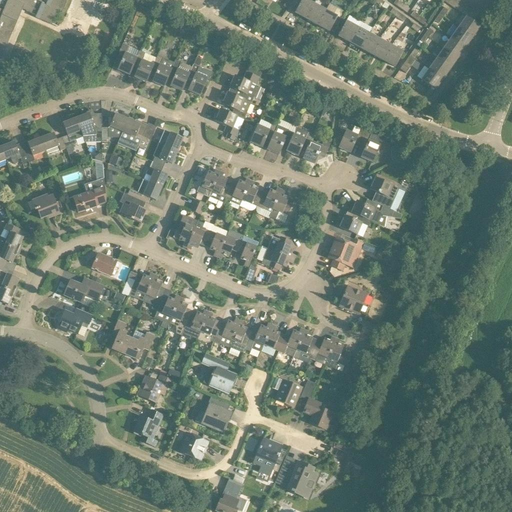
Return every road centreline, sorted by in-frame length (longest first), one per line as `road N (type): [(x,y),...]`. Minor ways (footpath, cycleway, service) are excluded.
road 1 (residential): [(251,416),(232,456),(214,472),(193,474),(119,453),(104,437),(84,374),(28,334)]
road 2 (tertiary): [(482,146),(398,120),(203,17)]
road 3 (residential): [(0,126),(109,92),(194,116)]
road 4 (residential): [(28,334),(34,282),(57,255),(112,238),(149,252)]
road 5 (residential): [(149,252),(251,293),(290,288),(304,277)]
road 6 (residential): [(200,146),(327,187)]
